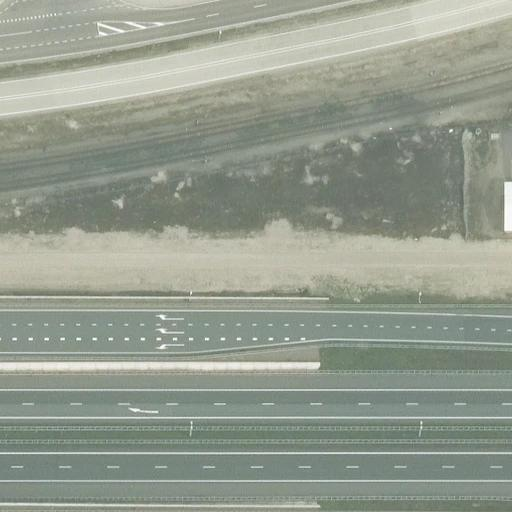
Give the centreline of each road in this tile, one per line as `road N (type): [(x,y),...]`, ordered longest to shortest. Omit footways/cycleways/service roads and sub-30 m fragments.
road 1 (trunk): [(511,331),(0,330)]
road 2 (trunk): [(0,467),(511,467)]
road 3 (trunk): [(511,404),(0,404)]
